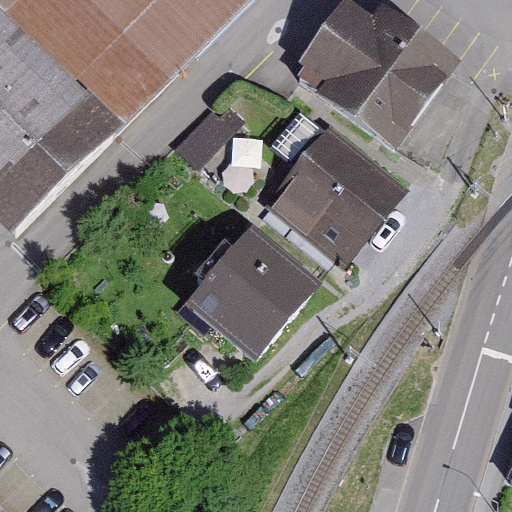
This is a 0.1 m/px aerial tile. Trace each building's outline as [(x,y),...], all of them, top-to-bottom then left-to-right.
[(0,0),(0,208),(31,238),(137,129),(124,115),(236,0),(0,0)] [(386,22),(363,6),(308,83),(418,160),(481,70),(395,10),(386,22)] [(218,160),(253,126),(222,94),(187,128),(218,160)] [(334,128),(271,207),(349,269),(413,190),(334,128)] [(260,232),(198,311),(268,366),(330,287),(260,232)]
